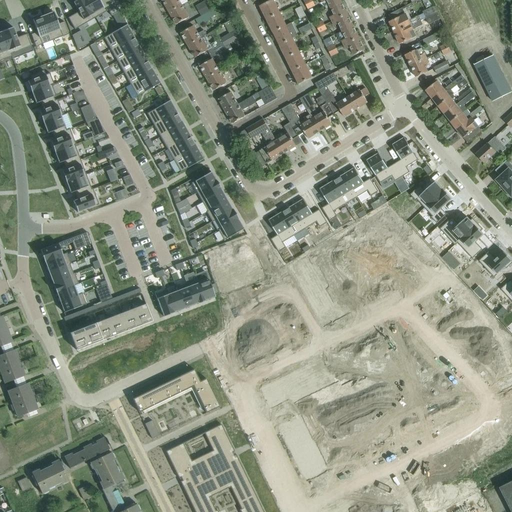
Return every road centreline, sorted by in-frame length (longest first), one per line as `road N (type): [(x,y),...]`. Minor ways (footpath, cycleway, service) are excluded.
road 1 (residential): [(301,500),(494,406),(404,306),(246,383)]
road 2 (residential): [(221,136),(248,183),(264,191),(405,108)]
road 3 (residential): [(241,0),(290,90),(221,136)]
road 4 (residential): [(23,279),(17,148),(0,116)]
road 5 (residential): [(511,232),(405,108)]
road 6 (residential): [(143,0),(221,136)]
road 7 (residential): [(84,400),(73,392),(23,279)]
road 8 (residential): [(169,511),(111,391)]
road 9 (residential): [(301,500),(246,383)]
road 10 (residential): [(111,391),(223,337)]
road 11 (residential): [(405,108),(352,0)]
